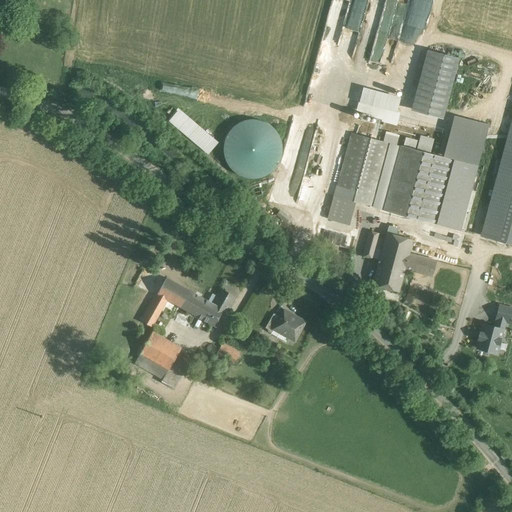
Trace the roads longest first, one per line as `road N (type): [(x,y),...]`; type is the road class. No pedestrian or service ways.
road 1 (unclassified): [(511,491),(369,332),(56,113),(0,93)]
road 2 (unknown): [(409,371),(457,334),(480,256)]
